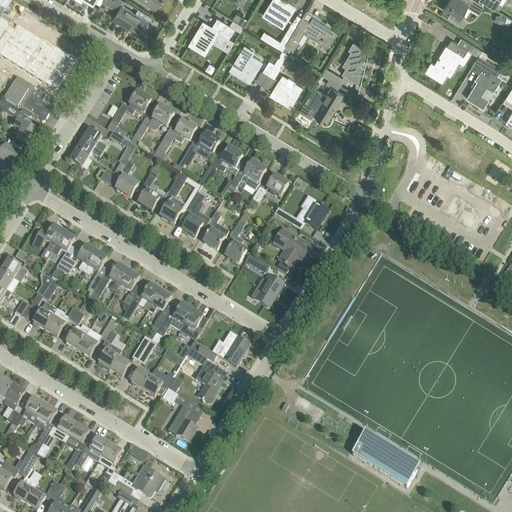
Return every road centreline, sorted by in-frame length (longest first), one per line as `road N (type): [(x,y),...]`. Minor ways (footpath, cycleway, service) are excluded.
road 1 (residential): [(279,338),(34,184)]
road 2 (residential): [(365,200),(150,69)]
road 3 (residential): [(511,289),(399,221),(393,202),(415,165),(416,144),(384,129)]
road 4 (residential): [(196,472),(0,350)]
road 5 (residential): [(365,200),(279,338)]
road 6 (residential): [(34,184),(117,49)]
road 7 (residential): [(279,338),(196,472)]
road 8 (residential): [(396,77),(511,148)]
